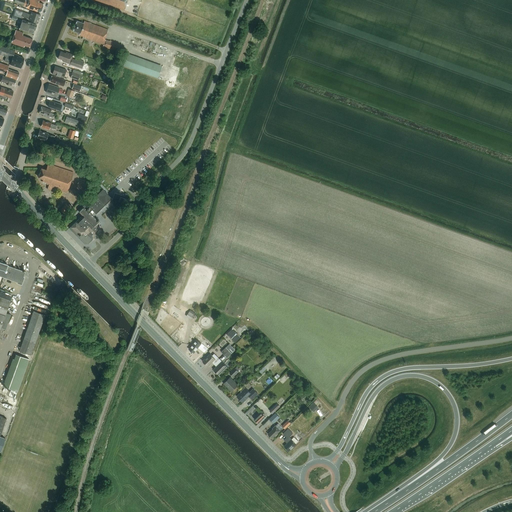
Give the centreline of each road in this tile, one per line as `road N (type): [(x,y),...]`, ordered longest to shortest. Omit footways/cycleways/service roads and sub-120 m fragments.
road 1 (trunk): [(333,469),(383,385),(415,375),(444,389),(457,420),(451,443),(373,511)]
road 2 (unclassified): [(85,265),(186,149),(246,0)]
road 3 (primary): [(302,475),(283,466),(85,265)]
road 4 (unclassified): [(314,463),(310,441),(370,365),(511,338)]
road 5 (trunk): [(511,359),(382,377),(326,463)]
road 6 (residential): [(13,187),(38,99),(79,16)]
road 7 (trunk): [(511,414),(374,511)]
road 8 (tertiary): [(0,147),(52,0)]
road 9 (track): [(226,51),(87,0)]
road 10 (trunk): [(393,511),(492,444)]
